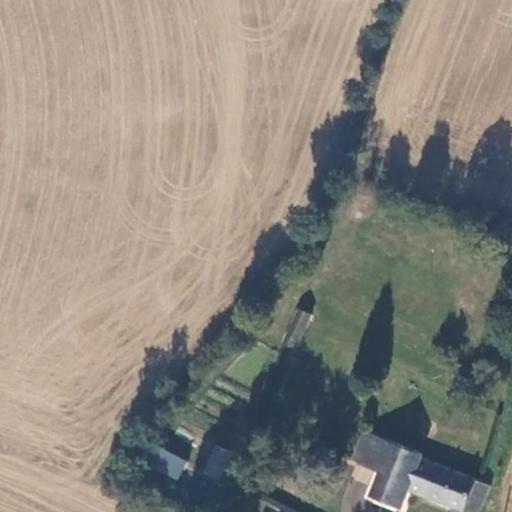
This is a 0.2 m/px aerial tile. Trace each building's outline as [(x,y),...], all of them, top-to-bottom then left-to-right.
[(297,353),(313,306),(297,301),(281,348),(297,353)] [(409,502),(413,491),(428,457),(431,450),(372,425),(357,459),(386,471),(379,489),(409,502)] [(141,463),(176,481),(186,460),(151,442),(141,463)] [(428,457),(413,491),(462,511),(481,511),(494,484),(428,457)] [(236,511),(239,508),(222,501),(217,511),(218,511),(236,511)]
